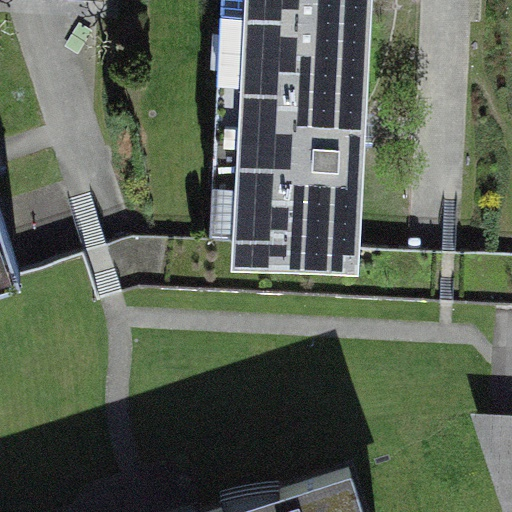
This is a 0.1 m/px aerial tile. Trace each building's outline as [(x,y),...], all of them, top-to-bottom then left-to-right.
[(249,0),(249,10),(371,17),(371,0),(249,0)] [(364,121),(371,17),(249,10),(234,243),(356,251),(364,121)] [(0,273),(55,254),(0,103),(0,273)] [(511,416),(489,415),(511,506),(511,416)] [(380,511),(364,458),(194,511),(380,511)]
